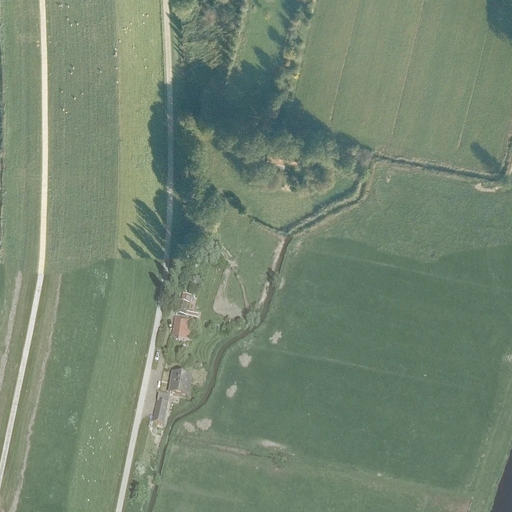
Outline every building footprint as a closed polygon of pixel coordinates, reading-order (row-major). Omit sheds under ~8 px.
[(267,143),(264,160),(293,165),(296,148),(267,143)] [(176,300),(174,312),(183,314),(183,310),(185,302),(176,300)] [(188,320),(173,317),(169,336),(184,339),(188,320)] [(237,320),(228,318),(227,324),(235,326),(237,320)] [(190,375),(169,372),(166,392),(186,396),(190,375)] [(167,395),(156,393),(150,421),(162,424),(167,395)]
